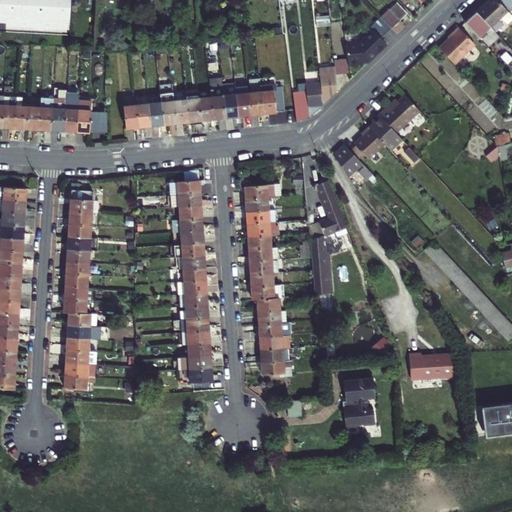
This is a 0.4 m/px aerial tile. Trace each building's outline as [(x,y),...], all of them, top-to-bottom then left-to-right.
[(0,0),(0,30),(69,35),(70,0),(0,0)] [(508,11),(497,0),(490,0),(486,4),(499,19),(501,18),(502,19),(505,22),(511,16),(509,13),(508,11)] [(511,0),(497,0),(508,11),(509,13),(511,9),(511,0)] [(397,4),(390,10),(400,21),(407,14),(397,4)] [(499,19),(486,4),(476,13),(490,28),(499,19)] [(400,21),(390,10),(389,9),(380,18),(391,29),(400,21)] [(493,31),(490,28),(476,13),(466,23),(479,37),(484,32),(488,36),(493,31)] [(381,38),(391,29),(380,18),(370,27),(371,27),(371,28),(381,38)] [(347,59),(348,67),(368,65),(387,46),(381,40),(382,39),(381,38),(371,28),(370,29),(372,31),(359,44),(346,46),(347,59)] [(460,29),(439,49),(454,65),(475,46),(460,29)] [(335,66),(336,75),(348,73),(347,59),(334,61),(335,66)] [(336,81),(336,75),(335,66),(319,67),(321,86),(323,99),(337,86),(336,81)] [(226,120),(222,88),(222,81),(209,82),(211,100),(213,121),(226,120)] [(251,95),(248,96),(250,117),(262,116),(260,88),(259,81),(249,83),(251,95)] [(176,125),(173,94),(172,86),(159,87),(161,105),(163,126),(176,125)] [(323,99),(321,86),(306,88),(307,95),(310,120),(324,110),(323,99)] [(338,96),(337,86),(323,99),(324,110),(338,96)] [(238,118),(235,90),(234,87),(222,88),(226,120),(238,118)] [(273,87),(260,88),(262,116),(275,114),(273,93),(273,87)] [(273,89),(273,93),(275,114),(284,113),(281,88),(273,89)] [(247,89),(235,90),(238,118),(250,117),(248,96),(247,89)] [(65,92),(53,91),(53,100),(65,100),(65,92)] [(199,101),(198,91),(185,92),(185,93),(186,103),(199,101)] [(185,93),(173,94),(176,125),(188,124),(186,103),(185,93)] [(378,114),(394,131),(419,111),(405,94),(397,102),(386,110),(384,108),(378,114)] [(310,120),(307,95),(293,97),(293,101),(296,123),(310,120)] [(13,130),(14,106),(9,106),(9,97),(2,97),(0,129),(13,130)] [(51,132),(53,100),(40,99),(40,108),(38,131),(51,132)] [(386,110),(397,102),(395,99),(384,108),(386,110)] [(63,133),(65,101),(65,100),(53,100),(51,132),(63,133)] [(211,100),(199,101),(201,122),(213,121),(211,100)] [(78,102),(65,101),(63,133),(76,134),(77,110),(78,102)] [(199,101),(186,103),(188,124),(201,122),(199,101)] [(161,105),(149,106),(151,128),(163,126),(161,105)] [(26,131),(27,107),(14,106),(13,130),(26,131)] [(149,106),(137,108),(140,129),(151,128),(149,106)] [(40,108),(27,107),(26,131),(38,131),(40,108)] [(137,108),(125,109),(127,131),(140,129),(137,108)] [(90,111),(77,110),(76,134),(89,134),(90,111)] [(402,140),(394,131),(378,114),(372,120),(372,123),(368,127),(369,127),(384,144),(390,151),(402,140)] [(384,144),(369,127),(362,134),(363,136),(354,144),(364,155),(368,159),(384,144)] [(342,141),(331,151),(345,173),(352,167),(353,167),(362,177),(369,170),(350,150),(342,141)] [(355,145),(350,150),(359,159),(364,155),(355,145)] [(493,159),(498,155),(496,146),(488,154),(493,159)] [(408,147),(404,151),(414,162),(418,158),(408,147)] [(488,154),(485,157),(490,162),(493,159),(488,154)] [(344,226),(325,180),(314,185),(327,217),(319,220),(325,234),(344,226)] [(179,183),(180,194),(200,193),(199,182),(179,183)] [(268,197),(276,196),(274,185),(243,186),(244,198),(268,197)] [(0,198),(1,199),(24,200),(24,188),(0,186),(0,198)] [(71,190),(70,211),(91,212),(97,213),(98,201),(92,200),(92,192),(71,190)] [(171,207),(180,206),(200,205),(200,193),(180,194),(170,195),(171,207)] [(268,197),(268,209),(276,209),(276,196),(268,197)] [(244,198),(245,211),(268,209),(268,197),(244,198)] [(1,199),(1,211),(23,213),(24,200),(1,199)] [(180,206),(181,218),(201,216),(200,205),(180,206)] [(268,209),(245,211),(245,224),(269,222),(268,209)] [(277,222),(276,209),(268,209),(269,222),(276,222),(277,222)] [(0,211),(0,223),(22,225),(23,213),(1,211),(0,211)] [(91,212),(70,211),(69,223),(90,225),(91,212)] [(172,232),(182,231),(202,230),(201,216),(181,218),(171,219),(172,232)] [(269,222),(245,224),(246,235),(270,233),(269,222)] [(0,237),(22,238),(22,225),(0,223),(0,237)] [(69,223),(68,235),(90,237),(90,225),(69,223)] [(182,231),(182,243),(203,242),(202,230),(182,231)] [(246,235),(247,248),(271,247),(270,233),(246,235)] [(90,237),(68,235),(67,248),(89,249),(90,237)] [(322,235),(310,240),(315,294),(328,293),(322,235)] [(0,237),(0,248),(21,250),(22,238),(0,237)] [(473,304),(477,308),(481,312),(486,317),(490,322),(494,326),(498,331),(503,335),(507,340),(511,335),(511,325),(508,321),(504,317),(500,312),(496,308),(492,303),(487,299),(483,294),(479,290),(474,285),(470,280),(466,276),(462,271),(458,266),(454,262),(449,258),(445,253),(441,248),(437,244),(434,240),(423,250),(427,254),(431,258),(435,262),(439,267),(444,272),(447,276),(452,281),(456,285),(460,290),(464,294),(469,299),(473,304)] [(182,243),(183,255),(203,253),(203,242),(182,243)] [(247,248),(248,259),(271,258),(271,247),(247,248)] [(0,248),(0,262),(21,264),(21,250),(0,248)] [(89,249),(67,248),(66,260),(88,262),(89,249)] [(511,250),(502,251),(503,267),(511,266),(511,250)] [(183,255),(184,268),(204,266),(203,253),(183,255)] [(271,258),(248,259),(249,273),(272,271),(271,258)] [(88,262),(66,260),(65,272),(88,274),(88,262)] [(0,262),(0,274),(20,276),(21,264),(0,262)] [(184,268),(185,280),(205,278),(204,266),(184,268)] [(272,271),(249,273),(249,285),(273,283),(272,271)] [(65,272),(65,285),(87,287),(88,274),(65,272)] [(0,274),(0,286),(19,288),(20,276),(0,274)] [(180,292),(185,292),(206,291),(205,278),(185,280),(179,280),(178,280),(179,292),(180,292)] [(273,283),(249,285),(250,297),(255,297),(281,295),(280,283),(273,283)] [(65,285),(64,297),(90,299),(90,287),(87,287),(65,285)] [(0,286),(0,299),(19,301),(19,288),(0,286)] [(180,292),(181,304),(206,302),(206,291),(185,292),(180,292)] [(255,297),(256,310),(283,308),(285,308),(284,295),(281,295),(255,297)] [(90,299),(64,297),(63,310),(68,311),(89,312),(90,299)] [(0,299),(0,311),(18,313),(19,301),(0,299)] [(180,317),(182,316),(207,315),(206,302),(181,304),(179,304),(180,317)] [(283,308),(256,310),(257,323),(284,321),(283,308)] [(0,323),(17,324),(18,313),(0,311),(0,323)] [(89,312),(68,311),(68,323),(88,324),(89,312)] [(89,312),(88,324),(96,325),(97,325),(97,313),(89,312)] [(182,316),(183,329),(208,327),(207,315),(182,316)] [(284,321),(257,323),(258,336),(280,334),(287,334),(286,321),(284,321)] [(0,323),(0,336),(17,337),(17,324),(0,323)] [(88,324),(68,323),(67,336),(88,337),(88,324)] [(184,342),(188,341),(209,340),(208,327),(183,329),(184,342)] [(258,336),(259,347),(281,346),(280,334),(258,336)] [(0,336),(0,348),(16,350),(17,337),(0,336)] [(88,337),(67,336),(66,348),(87,349),(88,337)] [(380,359),(391,347),(381,337),(369,350),(380,359)] [(188,341),(189,352),(210,351),(209,340),(188,341)] [(259,347),(259,360),(288,358),(287,346),(281,346),(259,347)] [(0,360),(16,362),(16,350),(0,348),(0,360)] [(87,349),(66,348),(65,360),(87,362),(87,349)] [(87,362),(95,362),(96,350),(87,349),(87,362)] [(189,352),(190,366),(210,364),(210,351),(189,352)] [(452,376),(451,354),(420,356),(408,357),(410,379),(452,376)] [(288,358),(259,360),(260,374),(282,372),(283,376),(291,375),(290,358),(288,358)] [(0,360),(0,373),(15,374),(16,362),(0,360)] [(87,362),(65,360),(65,373),(94,375),(95,362),(87,362)] [(210,364),(190,366),(190,378),(211,376),(210,364)] [(15,374),(0,373),(0,380),(15,383),(15,374)] [(94,375),(65,373),(64,387),(85,388),(86,378),(94,379),(94,375)] [(371,377),(342,380),(343,401),(344,406),(341,406),(343,426),(372,423),(371,410),(367,410),(366,399),(373,398),(371,377)] [(300,401),(286,402),(287,417),(301,416),(300,401)] [(511,402),(481,406),(484,436),(511,432),(511,402)]
